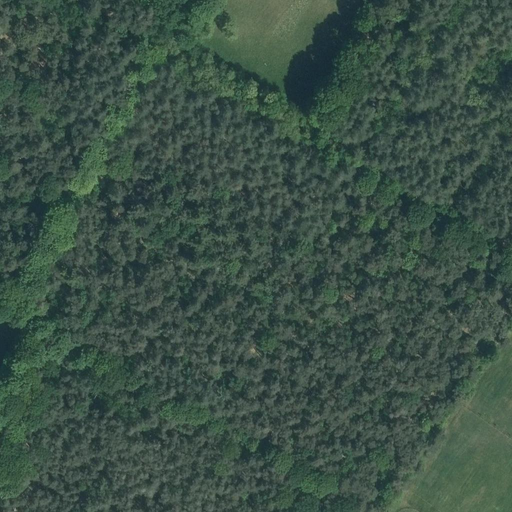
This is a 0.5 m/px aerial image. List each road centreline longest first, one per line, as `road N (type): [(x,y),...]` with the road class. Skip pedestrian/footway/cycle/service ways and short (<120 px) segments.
road 1 (track): [(359,161),(216,411),(0,292)]
road 2 (track): [(85,0),(511,251)]
road 3 (track): [(153,39),(14,300)]
